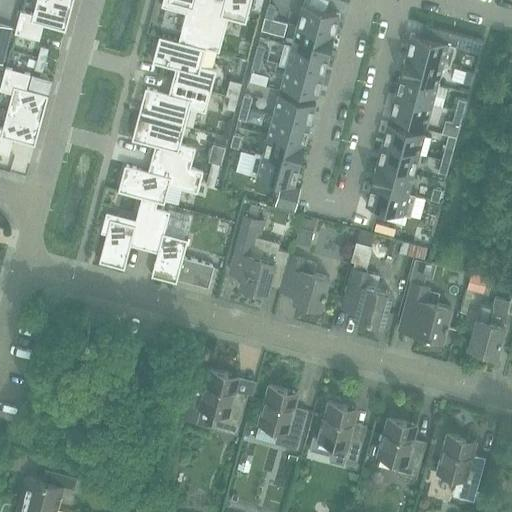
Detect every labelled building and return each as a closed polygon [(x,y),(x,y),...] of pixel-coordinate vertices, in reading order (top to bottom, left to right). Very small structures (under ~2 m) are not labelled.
[(55,27),(66,30),(73,5),(53,0),(37,0),(34,14),(21,11),(15,33),(40,39),(44,24),(55,27)] [(163,0),(162,6),(186,13),(179,41),(198,46),(210,0),(163,0)] [(210,0),(198,46),(206,48),(219,52),(229,18),(246,23),(252,0),(210,0)] [(254,0),(253,9),(261,11),(263,0),(254,0)] [(276,7),(268,5),(265,17),(273,19),(276,7)] [(340,14),(303,5),(298,26),(334,36),(340,14)] [(273,19),(265,17),(262,29),(270,31),(273,19)] [(12,28),(0,24),(0,62),(3,63),(12,28)] [(329,55),(334,36),(298,26),(292,45),(285,43),(329,55)] [(412,34),(406,55),(451,67),(456,45),(412,34)] [(198,46),(179,41),(160,36),(153,62),(176,68),(173,81),(188,85),(211,91),(217,70),(201,66),(206,48),(198,46)] [(323,75),(329,55),(285,43),(279,63),(323,75)] [(266,47),(258,45),(255,57),(263,59),(266,47)] [(41,46),(38,57),(46,59),(49,48),(41,46)] [(451,67),(406,55),(401,75),(438,85),(443,65),(451,67)] [(38,57),(35,69),(43,71),(46,59),(38,57)] [(260,70),(263,59),(255,57),(252,68),(260,70)] [(470,59),(467,71),(475,73),(478,61),(470,59)] [(318,96),(323,75),(279,63),(279,64),(287,66),(281,86),(318,96)] [(12,93),(8,110),(42,120),(49,95),(26,89),(31,74),(6,67),(0,89),(12,93)] [(471,85),(475,73),(467,71),(463,83),(471,85)] [(432,104),(438,85),(401,75),(396,94),(432,104)] [(231,80),(226,95),(230,96),(238,98),(242,83),(231,80)] [(206,112),(211,91),(188,85),(173,81),(169,93),(146,87),(139,113),(178,123),(186,126),(190,108),(206,112)] [(427,125),(432,104),(396,94),(390,115),(427,125)] [(249,108),(253,97),(245,95),(241,106),(249,108)] [(311,125),(316,105),(279,95),(274,115),(311,125)] [(230,96),(227,107),(235,110),(238,98),(230,96)] [(459,99),(456,110),(464,112),(467,101),(459,99)] [(246,120),(249,108),(241,106),(238,118),(246,120)] [(35,145),(42,120),(8,110),(3,128),(0,127),(0,151),(9,154),(13,139),(35,145)] [(460,124),(464,112),(456,110),(453,122),(460,124)] [(181,143),(186,126),(178,123),(139,113),(132,139),(156,145),(152,157),(168,161),(191,167),(196,148),(181,143)] [(305,145),(311,125),(274,115),(269,135),(305,145)] [(419,154),(425,133),(388,123),(382,144),(419,154)] [(239,148),(242,136),(234,134),(231,146),(239,148)] [(300,164),(305,145),(269,135),(264,154),(256,152),(300,164)] [(414,174),(419,154),(382,144),(377,164),(414,174)] [(450,163),(453,150),(445,148),(442,160),(450,163)] [(294,185),(300,164),(256,152),(250,174),(294,185)] [(204,171),(191,167),(168,161),(152,157),(149,171),(125,165),(119,188),(119,190),(142,197),(141,203),(155,207),(156,207),(158,201),(165,203),(170,185),(198,192),(204,171)] [(447,174),(450,163),(442,160),(439,172),(447,174)] [(213,162),(209,173),(217,175),(221,164),(213,162)] [(409,192),(414,174),(377,164),(372,184),(416,196),(416,195),(409,192)] [(209,173),(206,185),(214,187),(217,175),(209,173)] [(246,184),(222,178),(219,190),(242,196),(246,184)] [(411,216),(416,196),(372,184),(366,205),(411,216)] [(439,202),(442,190),(435,188),(431,199),(439,202)] [(144,248),(155,207),(141,203),(135,225),(117,220),(118,215),(107,212),(102,232),(107,233),(100,261),(125,268),(131,245),(144,248)] [(155,207),(144,248),(158,252),(152,275),(177,282),(178,278),(209,286),(214,265),(184,257),(188,239),(165,233),(170,211),(156,207),(155,207)] [(272,276),(284,279),(290,256),(291,251),(280,248),(281,244),(280,242),(279,241),(262,236),(265,224),(245,218),(239,243),(238,243),(230,271),(242,275),(240,285),(268,292),(272,276)] [(310,247),(314,233),(301,229),(297,243),(310,247)] [(425,258),(428,246),(402,240),(399,252),(425,258)] [(366,265),(371,249),(358,245),(354,262),(366,265)] [(290,256),(284,279),(281,289),(295,293),(293,299),(322,307),(329,279),(302,272),(305,260),(290,256)] [(353,269),(348,287),(343,307),(356,310),(354,316),(383,324),(392,294),(364,286),(367,273),(353,269)] [(472,272),(468,288),(483,292),(487,276),(472,272)] [(412,283),(407,301),(402,320),(415,324),(413,332),(442,340),(451,308),(426,301),(429,288),(412,283)] [(497,354),(505,327),(508,313),(511,314),(511,300),(495,296),(492,308),(481,305),(469,347),(497,354)] [(235,393),(240,377),(212,369),(208,380),(197,377),(189,404),(217,412),(213,426),(238,434),(248,397),(249,394),(248,394),(247,397),(235,393)] [(297,449),(307,413),(308,410),(307,409),(306,412),(293,409),(298,392),(270,385),(259,423),(279,429),(275,443),(297,449)] [(357,408),(329,401),(319,439),(333,443),(333,459),(357,465),(367,425),(366,425),(365,428),(353,425),(357,408)] [(425,444),(412,441),(417,424),(389,417),(378,456),(398,461),(396,472),(417,477),(427,442),(425,441),(425,444)] [(484,460),(472,457),(476,441),(448,433),(438,471),(458,477),(453,495),(474,501),(486,458),(485,457),(484,460)] [(362,478),(372,482),(377,465),(368,462),(362,478)] [(27,476),(21,497),(59,507),(64,487),(88,493),(91,481),(52,470),(49,482),(27,476)] [(57,511),(59,507),(21,497),(16,511),(57,511)]
